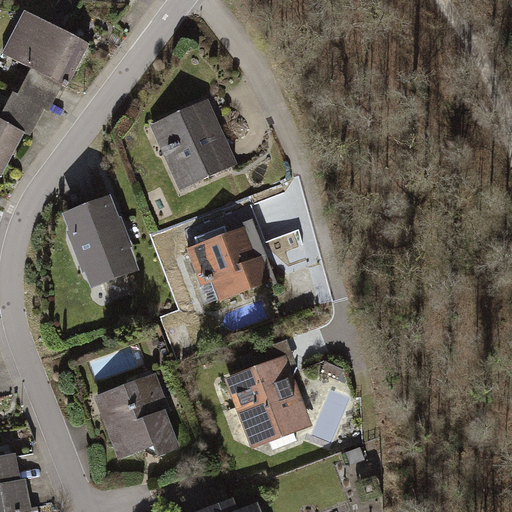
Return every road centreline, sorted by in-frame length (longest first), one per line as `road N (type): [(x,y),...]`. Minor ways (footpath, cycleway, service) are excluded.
road 1 (residential): [(187,0),(42,184),(19,229),(14,290),(25,349),(90,511)]
road 2 (track): [(432,0),(507,112),(511,143)]
